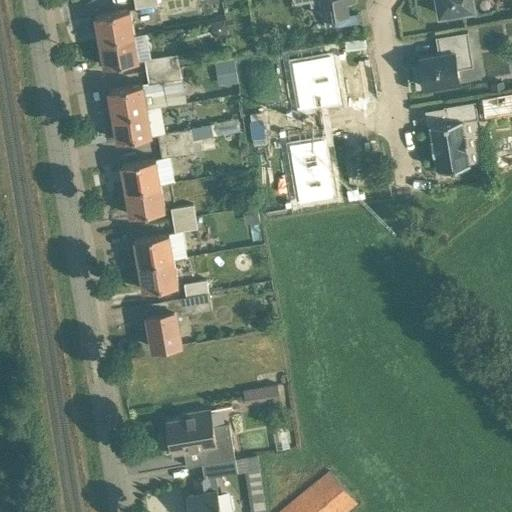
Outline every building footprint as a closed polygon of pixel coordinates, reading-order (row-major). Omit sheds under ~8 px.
[(295,0),(296,2),(297,2),(297,0),(298,0),(311,0),(312,4),(322,2),(324,16),(333,15),(349,12),(348,1),(356,0),(355,0),(295,0)] [(434,0),(436,9),(439,8),(440,13),(447,12),(448,15),(456,13),(456,11),(475,7),(474,0),(434,0)] [(96,13),(100,39),(135,33),(131,7),(96,13)] [(333,15),(324,16),(326,25),(335,23),(333,15)] [(420,56),(420,59),(425,86),(460,80),(458,66),(461,65),(472,63),(470,52),(467,31),(468,31),(468,30),(436,35),(436,36),(438,36),(440,53),(420,56)] [(135,33),(100,39),(105,64),(140,58),(135,33)] [(297,83),(337,76),(332,52),(307,56),(305,44),(281,48),(284,62),(293,60),(297,83)] [(178,52),(180,63),(192,61),(190,50),(178,52)] [(178,52),(145,58),(147,69),(180,63),(178,52)] [(234,55),(215,58),(219,84),(238,81),(239,80),(235,57),(234,55)] [(109,88),(113,114),(161,105),(161,104),(186,98),(180,63),(147,69),(149,81),(109,88)] [(337,76),(297,83),(301,105),(291,107),(294,120),(317,116),(315,104),(341,100),(337,76)] [(239,84),(240,92),(252,90),(251,82),(239,84)] [(253,98),(252,90),(240,92),(242,100),(253,98)] [(496,96),(482,98),(485,115),(511,110),(511,90),(496,93),(496,96)] [(469,148),(469,144),(467,132),(465,132),(463,119),(463,117),(477,115),(475,101),(476,100),(476,99),(444,104),(444,106),(446,105),(448,120),(430,123),(431,125),(431,124),(433,138),(431,138),(432,142),(434,141),(435,149),(433,150),(434,153),(436,153),(438,166),(437,166),(438,168),(453,165),(454,169),(467,167),(467,163),(470,163),(470,161),(469,161),(467,148),(469,148)] [(165,130),(161,105),(113,114),(118,139),(137,136),(158,132),(160,144),(193,138),(217,133),(215,121),(165,130)] [(294,161),(330,155),(326,135),(306,139),(304,127),(280,131),(282,144),(291,142),(294,161)] [(265,145),(263,133),(255,135),(257,147),(265,145)] [(162,155),(172,154),(173,161),(189,158),(188,151),(195,149),(193,138),(160,144),(162,155)] [(330,155),(294,161),(297,180),(333,174),(330,155)] [(158,157),(141,159),(122,163),(126,188),(162,182),(158,157)] [(333,174),(297,180),(301,199),(292,200),(294,213),(318,210),(316,198),(336,194),(333,174)] [(255,180),(256,187),(268,186),(267,178),(255,180)] [(162,182),(126,188),(131,214),(150,210),(166,208),(162,182)] [(268,186),(256,187),(257,195),(269,193),(268,186)] [(172,206),(174,218),(197,214),(195,202),(172,206)] [(174,218),(176,230),(198,226),(197,214),(174,218)] [(135,237),(139,263),(176,256),(171,231),(135,237)] [(176,256),(139,263),(144,288),(164,285),(180,282),(176,256)] [(186,294),(210,289),(208,277),(184,282),(186,294)] [(174,313),(213,306),(210,289),(186,294),(172,296),(174,308),(148,313),(154,347),(180,342),(174,313)] [(278,382),(245,388),(247,402),(280,396),(278,382)] [(187,465),(236,457),(230,422),(214,424),(211,407),(183,412),(184,416),(167,419),(173,452),(184,450),(187,465)] [(266,511),(259,452),(236,457),(238,470),(244,469),(251,511),(266,511)] [(279,511),(347,511),(356,505),(329,472),(279,511)] [(186,494),(189,511),(222,511),(215,473),(195,477),(198,492),(186,494)]
